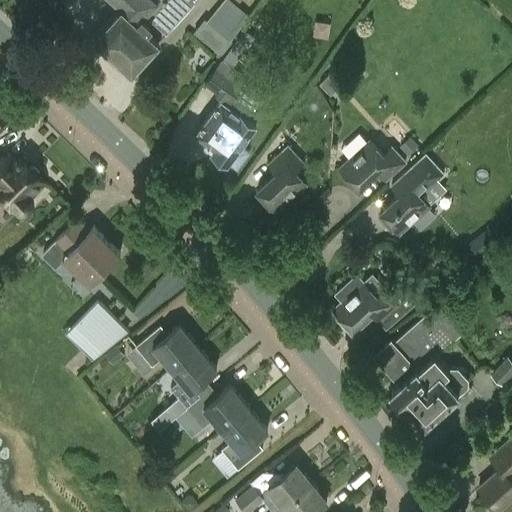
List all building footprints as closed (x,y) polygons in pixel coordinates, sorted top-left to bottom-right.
[(109,0),(120,10),(94,38),(131,72),(159,42),(148,32),(153,26),(144,18),(146,15),(167,34),(194,4),(193,3),(195,0),(109,0)] [(230,0),(222,0),(205,22),(203,20),(194,32),(219,53),(250,15),(230,0)] [(201,82),(222,98),(196,133),(215,147),(213,149),(216,151),(214,154),(214,158),(221,163),(225,162),(227,159),(229,161),(229,162),(238,168),(250,151),(242,145),(257,124),(247,117),(251,112),(233,98),(248,78),(232,65),(255,35),(246,28),(222,60),(219,58),(201,82)] [(342,149),(351,158),(340,168),(359,189),(378,172),(386,181),(408,161),(392,144),(382,153),(370,140),(368,142),(359,132),(342,149)] [(413,135),(401,144),(410,154),(421,145),(413,135)] [(266,163),(276,174),(258,190),(270,204),(271,204),(276,210),(306,183),(295,171),(305,161),(287,143),(266,163)] [(9,152),(0,160),(0,196),(2,195),(11,205),(13,203),(20,209),(27,209),(32,203),(32,194),(43,182),(26,165),(25,167),(9,152)] [(390,185),(399,195),(380,212),(400,233),(429,206),(420,196),(431,186),(411,165),(390,185)] [(94,226),(92,228),(79,215),(41,252),(55,266),(64,257),(90,283),(121,252),(94,226)] [(482,231),(465,244),(466,245),(477,260),(494,248),(483,233),(482,231)] [(17,269),(33,253),(27,246),(10,261),(17,269)] [(375,272),(364,282),(334,309),(353,330),(371,313),(380,323),(402,302),(375,272)] [(97,358),(130,326),(102,297),(69,329),(97,358)] [(426,422),(458,392),(468,384),(469,377),(458,365),(450,364),(447,367),(436,354),(463,330),(437,300),(393,339),(391,337),(373,353),(399,384),(393,390),(406,404),(408,402),(426,422)] [(180,324),(154,346),(146,336),(136,345),(152,364),(162,356),(171,367),(197,345),(180,324)] [(171,367),(180,378),(171,387),(188,407),(197,399),(190,390),(217,368),(197,345),(171,367)] [(490,372),(511,393),(511,358),(508,354),(490,372)] [(204,407),(197,399),(188,407),(203,425),(212,417),(222,428),(248,406),(231,385),(204,407)] [(222,428),(231,440),(221,448),(238,468),(263,447),(256,439),(268,429),(248,406),(222,428)] [(487,455),(499,469),(479,487),(499,510),(511,498),(511,480),(511,479),(511,478),(511,438),(510,436),(487,455)] [(296,464),(268,487),(267,486),(261,491),(253,482),(235,498),(246,511),(247,511),(263,499),(273,511),(275,511),(312,482),(296,464)] [(312,482),(275,511),(313,511),(327,501),(312,482)]
